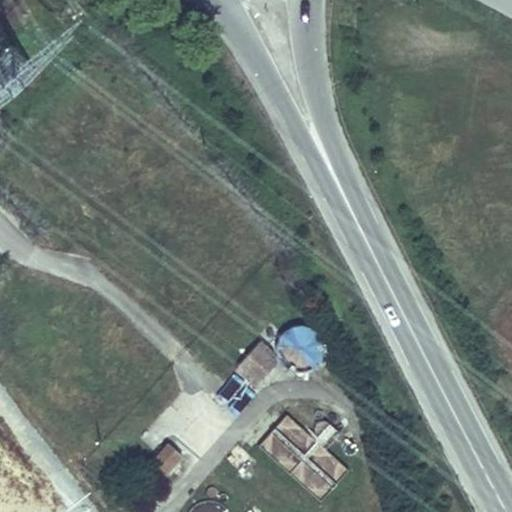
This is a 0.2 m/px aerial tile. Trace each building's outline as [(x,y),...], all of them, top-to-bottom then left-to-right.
[(84,0),(65,0),(41,17),(53,34),(90,8),(84,0)] [(329,351),(305,318),(271,342),(296,376),(329,351)] [(276,355),(276,353),(260,339),(235,368),(255,386),(279,361),(278,359),(277,357),(276,355)] [(329,424),(314,440),(286,415),(257,446),(319,503),(349,471),(326,450),(340,434),(329,424)] [(165,478),(184,456),(170,444),(151,465),(165,478)] [(228,511),(201,500),(195,511),(228,511)]
